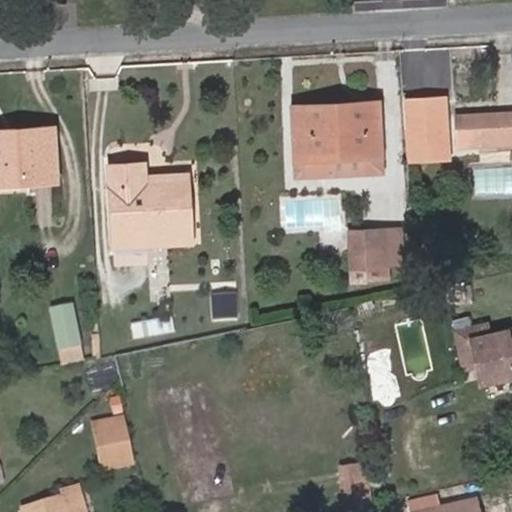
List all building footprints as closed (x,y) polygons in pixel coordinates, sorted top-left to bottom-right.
[(448,92),(404,96),(410,161),(454,158),(448,92)] [(377,110),(377,102),(362,103),(362,110),(377,110)] [(362,103),(292,107),(295,154),(327,152),(327,158),(328,173),(363,171),(362,156),(380,155),(377,110),(362,110),(362,103)] [(511,112),(496,113),(496,140),(511,139),(511,112)] [(496,140),(496,113),(455,115),(457,146),(480,145),(479,141),(496,140)] [(0,180),(53,178),(50,131),(16,132),(17,142),(0,143),(0,180)] [(0,143),(17,142),(16,132),(0,133),(0,143)] [(511,161),(477,165),(480,189),(507,186),(506,178),(511,176),(511,161)] [(189,230),(186,184),(143,187),(143,177),(142,163),(108,165),(112,234),(189,230)] [(186,184),(185,174),(143,177),(143,187),(186,184)] [(402,264),(399,228),(383,229),(386,265),(402,264)] [(383,229),(361,231),(362,253),(350,254),(350,267),(386,265),(383,229)] [(189,242),(189,230),(112,234),(113,246),(189,242)] [(362,253),(361,231),(348,231),(350,254),(362,253)] [(235,317),(234,295),(212,296),(214,318),(235,317)] [(78,344),(70,306),(51,311),(58,348),(77,344),(78,344)] [(491,335),(488,323),(454,330),(462,369),(478,365),(472,340),(491,335)] [(511,374),(511,330),(491,335),(472,340),(478,365),(482,381),(511,374)] [(80,358),(77,344),(58,348),(62,362),(80,358)] [(123,411),(119,396),(109,398),(113,414),(123,411)] [(124,432),(121,417),(92,424),(95,438),(124,432)] [(131,463),(124,432),(95,438),(102,471),(131,463)] [(84,511),(77,486),(62,491),(63,496),(64,496),(68,511),(84,511)] [(370,511),(367,492),(343,496),(345,511),(370,511)] [(410,511),(423,511),(474,500),(473,493),(410,507),(410,511)] [(68,511),(64,496),(63,496),(22,509),(22,511),(68,511)] [(477,511),(475,500),(474,500),(423,511),(477,511)]
